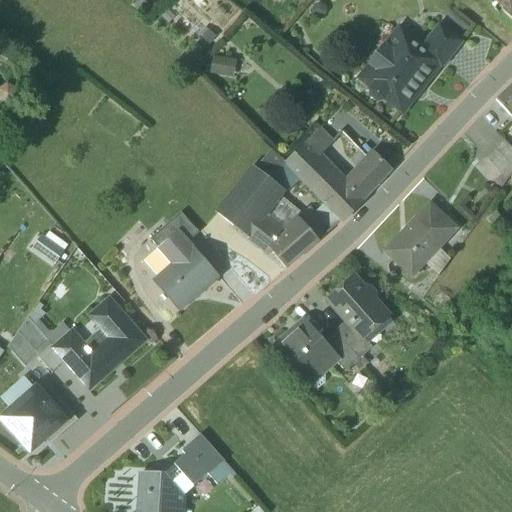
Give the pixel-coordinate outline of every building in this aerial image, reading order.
[(511,0),(496,0),(511,16),(511,0)] [(460,44),(438,27),(420,50),(442,67),(460,44)] [(420,50),(398,32),(370,69),(379,77),(368,91),(369,98),(375,102),(382,102),(385,98),(399,110),(422,81),(424,83),(437,66),(441,69),(442,67),(420,50)] [(0,87),(0,105),(18,94),(9,81),(0,87)] [(511,84),(495,100),(511,118),(511,117),(511,84)] [(318,131),(283,164),(298,178),(307,188),(327,169),(317,158),(331,143),(318,131)] [(511,150),(503,141),(485,158),(500,174),(511,162),(511,150)] [(252,167),(216,214),(241,234),(250,220),(259,225),(262,220),(278,198),(279,198),(284,192),(298,178),(283,164),(283,163),(270,151),(255,169),(252,167)] [(371,153),(356,168),(342,184),(360,203),(391,171),(371,153)] [(500,174),(485,158),(474,168),(489,184),(492,181),(500,174)] [(511,162),(500,174),(492,181),(500,189),(511,172),(511,162)] [(342,184),(327,169),(307,188),(324,204),(342,223),(361,203),(360,203),(342,184)] [(278,198),(262,220),(284,237),(287,234),(284,231),(296,220),(300,217),(279,198),(278,198)] [(342,223),(324,204),(313,215),(312,213),(311,214),(329,231),(340,222),(341,223),(342,223)] [(429,205),(384,252),(410,277),(455,230),(429,205)] [(300,217),(296,220),(316,242),(329,231),(311,214),(307,210),(300,217)] [(180,213),(169,224),(177,233),(179,231),(189,243),(199,234),(180,213)] [(284,237),(262,220),(259,225),(250,220),(241,234),(268,255),(271,252),(284,237)] [(296,220),(284,231),(287,234),(284,237),(271,252),(286,269),(316,242),(296,220)] [(169,224),(150,239),(160,250),(164,246),(163,245),(177,233),(169,224)] [(189,243),(179,231),(177,233),(163,245),(164,246),(178,261),(154,282),(179,312),(218,278),(189,243)] [(53,246),(40,237),(31,249),(52,265),(59,256),(50,250),(53,246)] [(352,279),(327,302),(345,322),(360,340),(362,338),(386,317),(372,301),(372,295),(367,289),(361,289),(352,279)] [(145,341),(109,301),(90,317),(107,336),(90,352),(86,348),(72,333),(53,350),(90,391),(145,341)] [(48,342),(27,319),(17,333),(35,353),(36,352),(48,342)] [(360,340),(345,322),(333,332),(358,361),(371,349),(362,338),(360,340)] [(321,343),(303,323),(273,349),(305,387),(334,361),(328,354),(329,353),(321,343)] [(358,361),(333,332),(321,343),(329,353),(328,354),(334,361),(345,373),(358,361)] [(35,353),(17,333),(7,347),(26,368),(39,356),(36,352),(35,353)] [(0,397),(9,406),(32,383),(24,374),(0,397)] [(60,403),(42,383),(1,419),(30,452),(51,433),(64,422),(53,409),(60,403)] [(76,421),(60,403),(53,409),(64,422),(51,433),(56,439),(76,421)] [(162,475),(141,474),(138,511),(180,511),(181,497),(205,476),(207,476),(223,462),(199,436),(180,453),(183,456),(162,475)]
